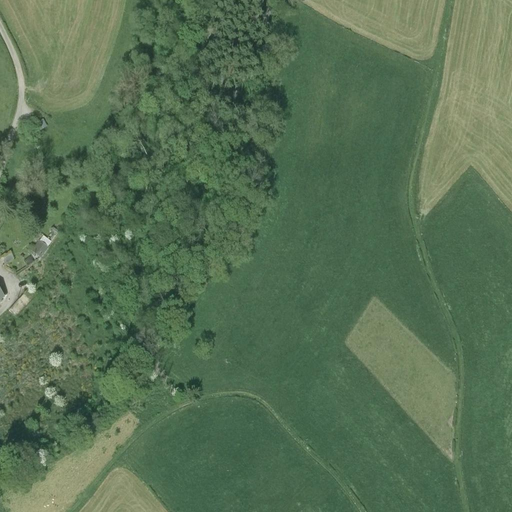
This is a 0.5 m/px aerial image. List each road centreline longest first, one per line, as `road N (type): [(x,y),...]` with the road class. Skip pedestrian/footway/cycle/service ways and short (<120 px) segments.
road 1 (track): [(69,511),(158,418),(222,393),(251,394),(361,511)]
road 2 (unclassified): [(0,25),(19,78),(0,172)]
